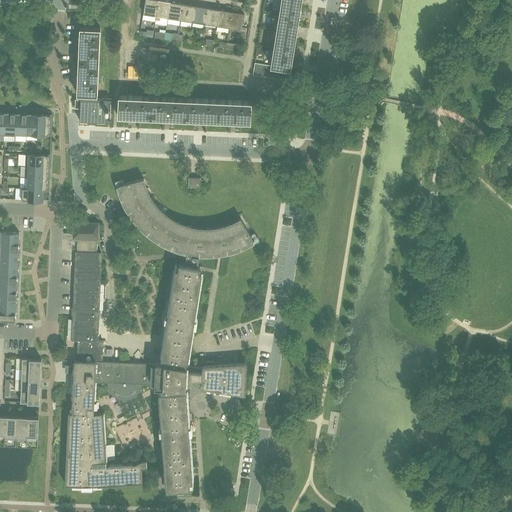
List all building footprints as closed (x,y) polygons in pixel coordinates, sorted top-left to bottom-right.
[(145,0),(143,13),(156,15),(158,0),(145,0)] [(160,0),(158,0),(156,15),(155,19),(160,20),(160,16),(168,17),(170,2),(160,0)] [(296,33),(297,27),(301,0),(281,0),(276,30),(296,33)] [(168,17),(180,19),(183,4),(170,2),(168,17)] [(180,19),(192,21),(195,6),(183,4),(180,19)] [(192,21),(205,23),(207,8),(195,6),(192,21)] [(205,23),(217,25),(220,10),(207,8),(205,23)] [(217,25),(229,27),(231,11),(220,10),(217,25)] [(229,27),(241,29),(244,13),(231,11),(229,27)] [(80,27),(79,47),(78,60),(99,61),(100,28),(80,27)] [(284,68),(290,69),(291,69),(296,33),(276,30),(271,65),(273,66),(279,67),(284,68)] [(239,44),(227,42),(226,49),(238,51),(239,44)] [(78,60),(78,73),(77,94),(97,94),(99,61),(78,60)] [(253,74),(259,75),(261,63),(255,62),(253,74)] [(118,116),(138,117),(151,117),(152,97),(119,95),(118,116)] [(151,117),(170,118),(184,119),(185,98),(152,97),(151,117)] [(80,120),(88,120),(110,121),(111,99),(81,98),(80,120)] [(184,119),(198,119),(218,120),(218,100),(185,98),(184,119)] [(218,120),(231,121),(251,122),(252,101),(218,100),(218,120)] [(5,113),(4,135),(15,136),(16,134),(15,134),(16,114),(5,113)] [(16,114),(15,134),(16,134),(27,134),(27,133),(26,133),(27,114),(16,114)] [(27,114),(26,133),(27,133),(38,134),(39,114),(32,114),(27,114)] [(39,114),(38,134),(49,135),(50,115),(39,114)] [(259,148),(258,140),(246,141),(246,149),(259,148)] [(48,166),(48,155),(26,153),(26,165),(48,166)] [(47,178),(48,166),(26,165),(25,177),(27,177),(47,178)] [(47,190),(47,178),(27,177),(27,188),(43,189),(47,190)] [(200,178),(191,177),(189,177),(189,186),(200,187),(200,178)] [(199,271),(200,266),(198,265),(200,250),(204,250),(204,251),(205,253),(222,252),(223,250),(223,249),(231,247),(231,248),(233,249),(248,243),(249,241),(248,240),(251,238),(253,240),(254,240),(240,217),(238,219),(236,220),(228,223),(225,224),(220,225),(218,226),(215,226),(211,227),(204,227),(202,227),(199,226),(196,226),(191,225),(187,224),(183,222),(180,221),(178,220),(174,218),(172,217),(168,214),(163,210),(159,207),(157,203),(155,201),(152,197),(149,191),(148,189),(146,185),(145,183),(144,178),(124,183),(118,184),(119,185),(121,185),(122,188),(121,189),(120,191),(127,206),(129,206),(130,206),(134,213),(133,213),(133,216),(144,228),(146,228),(153,232),(152,233),(153,235),(167,244),(169,243),(169,242),(173,244),(173,246),(180,247),(179,249),(181,249),(184,253),(186,253),(185,263),(179,262),(178,268),(176,267),(162,356),(164,357),(163,361),(154,361),(154,363),(102,361),(103,340),(98,340),(99,309),(104,309),(104,300),(106,283),(100,283),(101,252),(97,252),(97,239),(98,239),(98,222),(74,221),(73,238),(77,238),(77,251),(76,251),(72,339),(78,339),(77,360),(75,360),(73,407),(72,411),(69,411),(66,483),(83,484),(83,482),(93,482),(94,484),(98,483),(143,480),(142,466),(147,466),(147,458),(142,459),(141,459),(139,460),(138,461),(135,462),(106,464),(103,412),(93,412),(95,381),(111,382),(111,383),(111,385),(111,386),(112,387),(113,390),(114,391),(114,392),(115,392),(117,394),(118,394),(119,395),(120,395),(121,396),(122,396),(124,396),(126,396),(128,396),(129,396),(131,395),(132,394),(133,394),(134,393),(135,392),(136,391),(137,389),(137,388),(138,387),(138,386),(139,385),(139,383),(155,384),(154,386),(157,386),(161,386),(162,392),(160,392),(167,488),(190,486),(189,479),(192,479),(186,390),(184,390),(183,385),(197,384),(199,384),(205,385),(205,389),(206,390),(211,391),(213,390),(214,386),(243,391),(244,364),(215,366),(214,362),(213,361),(207,361),(206,363),(206,367),(203,367),(203,368),(185,365),(185,360),(187,360),(201,271),(199,271)] [(43,189),(27,188),(23,188),(22,200),(29,200),(42,200),(43,189)] [(19,231),(2,230),(1,241),(19,242),(19,231)] [(19,242),(1,241),(1,252),(18,253),(19,242)] [(18,253),(1,252),(1,263),(18,263),(18,253)] [(18,263),(1,263),(0,274),(17,274),(18,263)] [(17,274),(0,274),(0,284),(17,285),(17,274)] [(17,285),(0,284),(0,295),(16,296),(17,285)] [(16,296),(0,295),(0,305),(16,307),(16,296)] [(16,307),(0,305),(0,317),(15,318),(16,307)] [(22,358),(22,369),(41,370),(41,359),(22,358)] [(22,369),(21,380),(40,381),(41,370),(22,369)] [(21,380),(21,390),(40,391),(40,381),(21,380)] [(21,390),(20,402),(39,402),(40,391),(21,390)] [(6,415),(5,434),(16,434),(17,415),(6,415)] [(17,415),(16,434),(27,435),(28,416),(17,415)] [(28,416),(27,435),(38,435),(39,416),(28,416)] [(109,455),(121,455),(121,445),(109,446),(109,455)]
